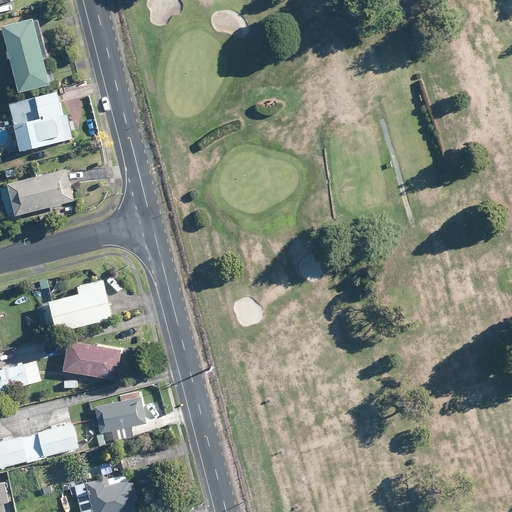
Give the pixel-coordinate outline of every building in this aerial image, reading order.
[(38,28),(37,26),(35,19),(29,21),(29,18),(0,24),(0,30),(15,92),(47,84),(46,78),(45,75),(44,73),(44,71),(40,55),(44,54),(39,34),(38,31),(38,28)] [(60,115),(57,102),(55,93),(7,103),(10,115),(18,150),(70,138),(67,123),(65,114),(60,115)] [(68,184),(65,173),(63,167),(5,183),(8,196),(12,212),(13,215),(72,199),(68,184)] [(121,313),(114,287),(111,275),(86,282),(88,289),(58,296),(66,327),(121,313)] [(126,348),(80,340),(74,339),(72,352),(69,367),(103,374),(121,377),(126,350),(126,348)] [(5,388),(33,382),(29,362),(0,368),(5,388)] [(149,421),(142,395),(98,408),(105,432),(114,429),(117,441),(136,435),(134,426),(149,421)] [(36,433),(42,457),(47,456),(51,455),(50,454),(84,446),(83,442),(78,421),(67,424),(47,429),(44,430),(44,431),(36,433)] [(31,460),(42,457),(36,433),(28,436),(28,434),(0,441),(0,466),(31,459),(31,460)] [(53,489),(79,482),(76,471),(50,478),(51,480),(42,482),(43,488),(35,490),(37,499),(54,494),(53,489)] [(98,511),(127,511),(141,509),(138,497),(142,496),(138,479),(134,480),(133,477),(109,484),(107,477),(91,480),(92,482),(79,486),(85,511),(90,511),(93,511),(99,510),(98,511)] [(0,502),(10,501),(13,500),(9,480),(0,482),(0,502)]
